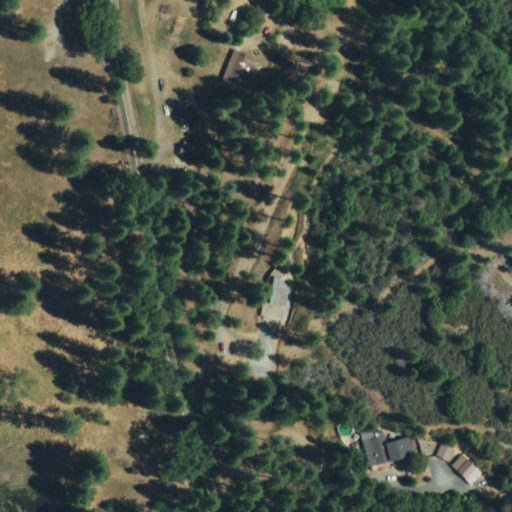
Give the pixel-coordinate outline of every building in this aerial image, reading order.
[(233,49),(262,62),(247,96),(219,84),(233,49)] [(322,105),(331,110),(327,118),(317,113),(322,105)] [(180,136),(195,142),(187,160),(172,154),(180,136)] [(279,154),(288,156),(286,163),(277,161),(279,154)] [(291,279),(290,307),(268,305),(270,278),(291,279)] [(381,426),(385,443),(410,437),(414,454),(369,466),(360,431),(381,426)] [(442,442),(454,448),(449,460),(437,455),(442,442)] [(452,465),(463,454),(482,473),(471,484),(452,465)] [(484,481),(487,476),(494,481),(491,486),(484,481)]
